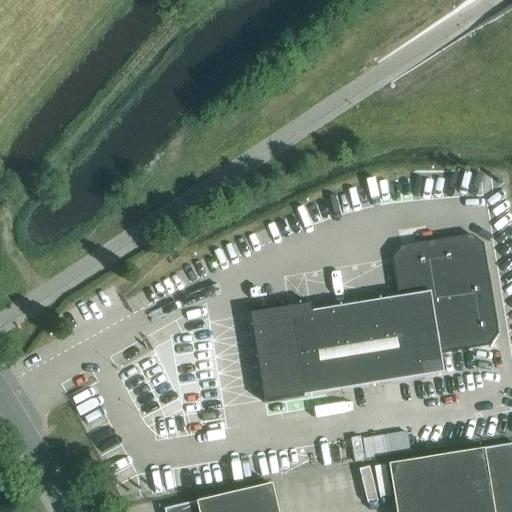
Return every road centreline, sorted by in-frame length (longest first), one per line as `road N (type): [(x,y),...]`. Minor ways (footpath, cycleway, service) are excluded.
road 1 (unknown): [(227,272),(313,236),(457,208)]
road 2 (unknown): [(79,359),(114,422),(144,455),(169,459),(262,440)]
road 3 (unknown): [(262,440),(465,404)]
road 4 (unknown): [(79,359),(227,272)]
road 5 (unknown): [(227,272),(262,440)]
road 6 (unclassified): [(69,511),(0,396)]
